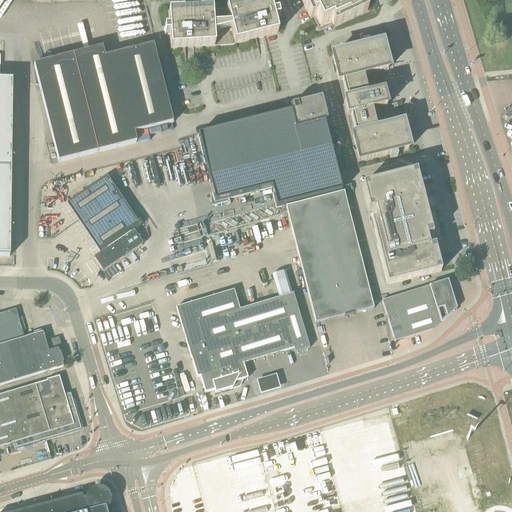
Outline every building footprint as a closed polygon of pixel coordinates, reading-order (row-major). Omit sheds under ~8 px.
[(169,28),(164,28),(165,35),(170,35),(171,49),(215,46),(214,35),(232,30),(235,44),(278,34),(274,20),(279,18),(278,12),(273,13),(269,0),(260,0),(253,2),(253,1),(241,3),(242,5),(226,8),(230,26),(213,27),(212,9),(196,11),(196,9),(184,10),(184,11),(168,12),(169,28)] [(301,0),(311,19),(316,17),(321,27),(331,22),(334,28),(367,12),(361,0),(301,0)] [(362,49),(332,57),(339,82),(342,81),(347,101),(344,102),(347,117),(351,116),(356,136),(352,137),(359,162),(389,155),(390,160),(397,158),(396,153),(409,150),(402,124),(378,130),(373,110),(387,107),(383,92),(369,96),(364,76),(388,70),(382,44),(369,47),(368,43),(361,44),(362,49)] [(105,58),(102,48),(34,66),(59,163),(137,143),(134,134),(173,124),(153,46),(105,58)] [(3,84),(0,83),(0,255),(10,256),(10,257),(13,81),(13,84),(3,84)] [(327,121),(321,100),(300,112),(292,114),(291,112),(198,136),(215,203),(271,188),(276,209),(342,192),(324,122),(327,121)] [(417,203),(417,200),(422,199),(416,173),(362,186),(387,285),(441,272),(434,246),(428,247),(426,238),(427,238),(420,212),(419,210),(421,209),(419,202),(417,203)] [(68,204),(67,206),(100,255),(100,258),(97,258),(94,260),(102,271),(104,272),(142,246),(142,244),(134,232),(140,228),(140,226),(108,178),(106,178),(68,204)] [(315,324),(374,309),(344,193),(286,208),(315,324)] [(395,342),(433,330),(456,309),(448,281),(382,301),(395,342)] [(240,311),(234,291),(176,309),(192,360),(192,361),(195,360),(205,394),(215,391),(215,394),(232,389),(236,383),(244,380),(242,374),(246,373),(243,364),(294,349),(295,353),(309,349),(293,295),(240,311)] [(0,346),(24,339),(17,313),(15,310),(0,314),(0,346)] [(0,386),(44,373),(64,367),(59,353),(55,339),(46,342),(43,333),(26,338),(24,339),(0,346),(0,386)] [(260,395),(280,389),(276,376),(256,381),(260,395)] [(47,382),(0,395),(0,447),(15,443),(17,449),(46,440),(46,442),(83,431),(74,400),(72,400),(70,394),(65,396),(59,377),(47,381),(47,382)] [(106,511),(105,505),(106,502),(106,500),(105,498),(104,496),(102,495),(100,494),(98,494),(96,494),(94,495),(92,497),(88,498),(83,500),(82,496),(19,511),(106,511)]
